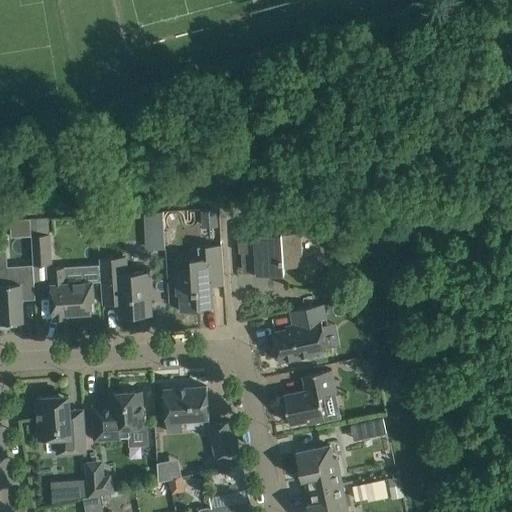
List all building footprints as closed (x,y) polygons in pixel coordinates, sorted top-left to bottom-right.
[(217,209),(201,210),(202,222),(202,227),(218,226),(217,209)] [(143,211),(144,226),(163,226),(162,211),(143,211)] [(30,218),(11,219),(12,236),(31,235),(31,234),(30,218)] [(238,226),(239,232),(240,252),(256,251),(257,273),(285,272),(284,266),(302,265),(300,231),(282,232),(282,231),(256,233),(255,224),(238,226)] [(49,233),(31,234),(31,235),(33,263),(33,268),(49,267),(51,267),(49,233)] [(224,283),(223,263),(222,243),(198,245),(199,257),(191,257),(192,269),(175,270),(177,294),(180,294),(181,310),(199,309),(199,306),(214,305),(212,284),(224,283)] [(126,256),(100,257),(101,283),(114,282),(114,283),(118,288),(120,314),(151,312),(149,270),(127,272),(126,256)] [(33,268),(33,263),(7,265),(9,283),(0,283),(0,321),(23,320),(22,293),(34,292),(33,268)] [(49,267),(53,318),(62,318),(62,313),(92,312),(91,299),(94,299),(93,280),(66,282),(65,266),(51,267),(49,267)] [(323,303),(310,306),(291,310),(293,323),(286,325),(287,328),(274,330),(280,361),(303,356),(302,353),(327,347),(321,319),(326,318),(323,303)] [(365,379),(379,376),(375,357),(361,359),(365,379)] [(325,421),(341,417),(336,391),(332,368),(303,374),(306,389),(284,393),(290,423),(307,419),(308,423),(325,419),(325,421)] [(164,388),(166,408),(167,430),(182,429),(181,419),(209,417),(207,385),(164,388)] [(144,425),(143,409),(142,389),(110,391),(111,403),(93,404),(95,438),(130,436),(129,426),(144,425)] [(69,394),(36,396),(39,432),(56,431),(63,436),(63,439),(64,452),(86,451),(84,425),(71,426),(70,409),(69,394)] [(383,417),(364,421),(368,436),(387,432),(383,417)] [(229,420),(210,424),(219,469),(238,464),(229,420)] [(148,425),(144,425),(129,426),(130,436),(130,446),(149,444),(148,425)] [(305,477),(308,489),(342,482),(337,456),(333,457),(330,444),(296,451),(302,478),(305,477)] [(88,495),(88,496),(114,491),(111,474),(103,475),(102,460),(85,462),(87,479),(88,495)] [(389,486),(401,483),(399,475),(387,478),(389,486)] [(183,476),(170,478),(172,493),(186,490),(183,476)] [(388,496),(384,478),(352,485),(355,499),(367,497),(368,500),(388,496)] [(74,479),(51,481),(53,502),(76,497),(88,495),(87,479),(74,479)] [(348,509),(342,482),(308,489),(311,502),(307,503),(309,511),(344,511),(344,510),(348,509)] [(211,508),(212,511),(249,511),(248,501),(211,508)]
